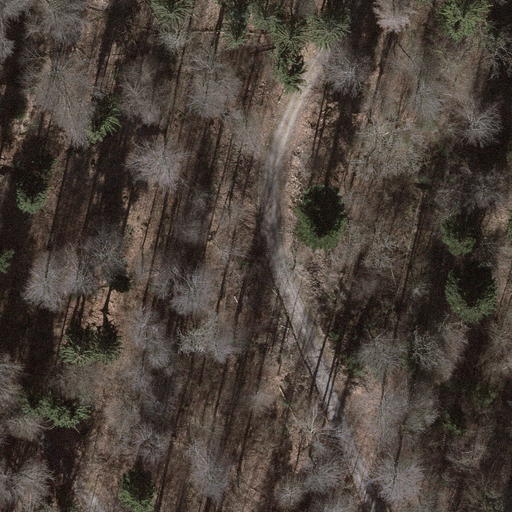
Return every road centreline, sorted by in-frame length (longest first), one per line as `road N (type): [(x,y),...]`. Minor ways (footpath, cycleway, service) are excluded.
road 1 (track): [(378,511),(277,252),(271,215),(290,117),(348,0)]
road 2 (track): [(0,397),(97,511)]
